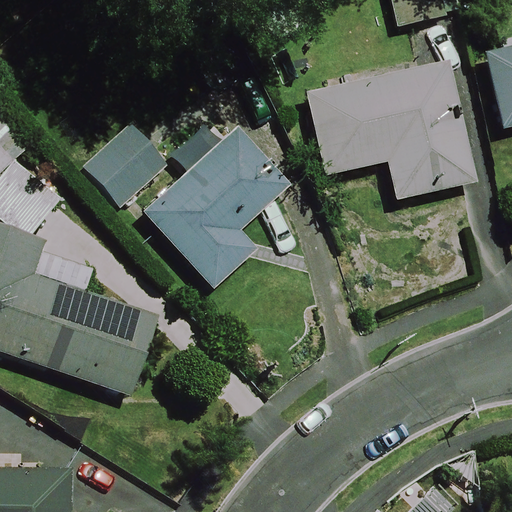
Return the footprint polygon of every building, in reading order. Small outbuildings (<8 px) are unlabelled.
[(451,20),(445,0),(376,0),(386,37),(451,20)] [(511,55),(477,63),(493,137),(511,133),(511,55)] [(455,191),(416,64),(295,102),(321,186),(374,170),(387,212),(455,191)] [(179,178),(112,109),(60,160),(134,236),(139,231),(203,299),(246,259),(230,241),(284,190),(230,132),(179,178)] [(0,239),(7,247),(52,208),(17,168),(4,180),(0,175),(0,239)] [(83,275),(0,245),(0,362),(121,406),(149,327),(75,300),(83,275)] [(0,511),(63,511),(64,476),(0,475),(0,511)]
